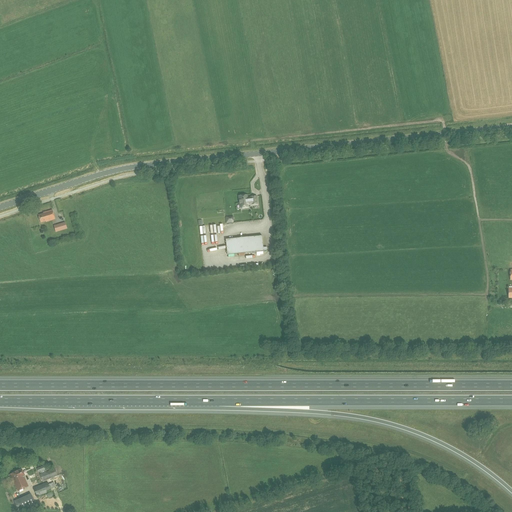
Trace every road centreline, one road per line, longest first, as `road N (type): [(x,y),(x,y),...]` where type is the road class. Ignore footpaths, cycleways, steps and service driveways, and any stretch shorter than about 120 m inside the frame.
road 1 (tertiary): [(511,127),(136,166),(0,207)]
road 2 (motorway): [(511,385),(0,385)]
road 3 (motorway): [(219,400),(398,426),(460,454),(511,492)]
road 4 (motorway): [(219,400),(511,400)]
road 5 (motorway): [(0,400),(219,400)]
